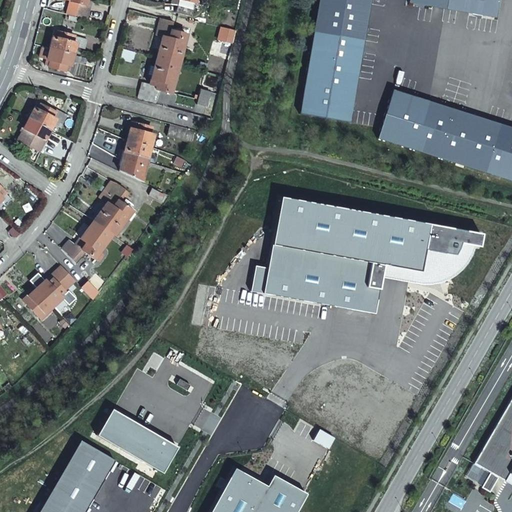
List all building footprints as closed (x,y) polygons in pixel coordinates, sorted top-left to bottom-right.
[(84,4),(84,0),(71,0),(77,1),(73,15),(85,18),(89,5),(84,4)] [(190,16),(194,0),(171,0),(170,4),(176,6),(175,12),(190,16)] [(369,0),(319,0),(299,113),(348,122),(369,0)] [(501,0),(411,0),(410,4),(497,20),(501,0)] [(170,61),(178,63),(179,60),(185,34),(170,29),(172,21),(159,18),(155,34),(162,36),(156,57),(170,61)] [(54,30),(49,47),(72,53),(74,46),(84,48),(87,39),(54,30)] [(72,53),(49,47),(46,58),(50,59),(48,65),(64,69),(66,64),(69,65),(72,53)] [(220,69),(224,55),(215,53),(212,66),(220,69)] [(170,92),(178,63),(170,61),(156,57),(154,65),(150,64),(148,73),(152,74),(150,83),(142,81),(138,96),(157,101),(161,89),(170,92)] [(203,104),(207,89),(198,87),(193,101),(203,104)] [(511,134),(391,96),(375,145),(511,189),(511,134)] [(35,101),(26,118),(47,128),(49,123),(57,127),(64,115),(53,109),(52,111),(35,101)] [(47,128),(26,118),(21,127),(22,128),(16,139),(36,149),(47,128)] [(143,144),(149,145),(151,138),(152,135),(148,134),(150,127),(130,122),(126,138),(132,140),(143,144)] [(190,143),(194,130),(193,130),(170,123),(166,136),(190,143)] [(145,158),(149,147),(149,145),(143,144),(132,140),(126,138),(125,141),(122,150),(122,151),(126,152),(124,158),(140,163),(142,156),(145,158)] [(116,169),(138,180),(145,158),(142,156),(140,163),(124,158),(126,152),(122,151),(119,158),(116,169)] [(100,196),(108,202),(111,197),(108,195),(116,183),(112,180),(100,196)] [(108,202),(94,221),(101,226),(111,234),(114,230),(129,210),(122,203),(129,193),(116,183),(108,195),(111,197),(108,202)] [(164,194),(151,189),(149,196),(161,201),(164,194)] [(101,226),(94,221),(91,223),(74,245),(69,240),(60,249),(74,263),(83,251),(93,258),(111,234),(101,226)] [(30,281),(37,288),(51,306),(52,306),(58,313),(74,299),(67,291),(63,294),(62,292),(75,281),(61,266),(49,277),(52,280),(48,283),(38,273),(30,281)] [(92,299),(98,292),(88,281),(81,287),(92,299)] [(51,306),(37,288),(31,293),(23,301),(35,313),(41,321),(54,310),(51,306)] [(511,472),(511,394),(473,462),(489,472),(481,485),(480,487),(489,492),(497,477),(504,481),(510,471),(511,472)] [(111,411),(97,435),(163,472),(177,446),(111,411)] [(84,511),(114,460),(80,440),(38,511),(84,511)] [(489,472),(473,462),(465,476),(481,485),(489,472)] [(267,485),(234,468),(209,511),(295,511),(306,493),(272,475),(267,485)]
